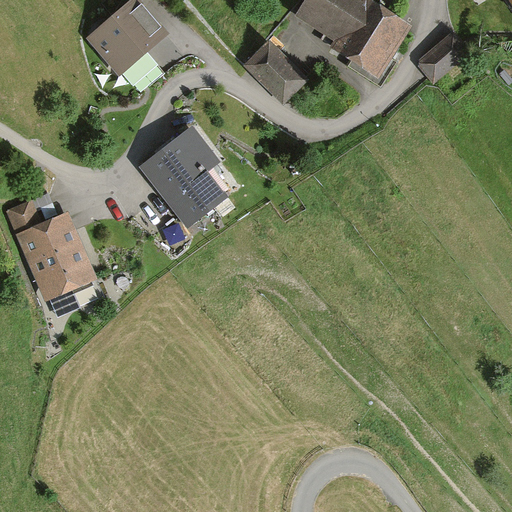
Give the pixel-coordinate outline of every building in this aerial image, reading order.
[(136,0),(92,39),(121,72),(165,34),(136,0)] [(375,2),(372,0),(310,0),(295,24),(337,49),(330,60),(372,85),(404,32),(369,12),(375,2)] [(278,58),(255,80),(282,108),(305,86),(278,58)] [(193,136),(147,171),(191,227),(236,192),(193,136)] [(35,204),(13,213),(46,298),(91,281),(66,219),(45,228),(35,204)]
